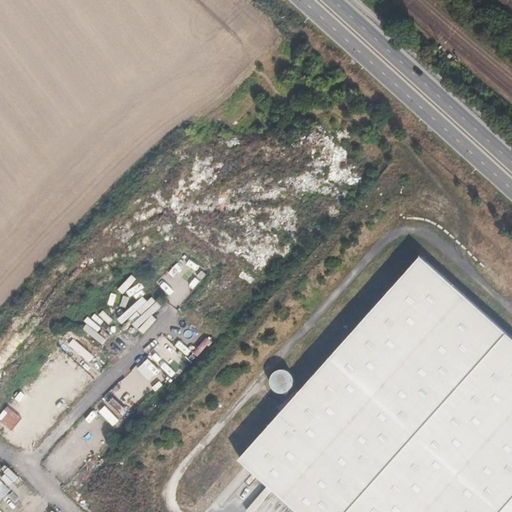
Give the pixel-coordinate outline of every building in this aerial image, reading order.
[(131,211),(129,223),(139,226),(141,214),(131,211)] [(511,511),(511,335),(424,256),(241,458),(255,471),(263,478),(272,486),(280,493),(288,500),(297,508),(301,511),(511,511)] [(79,324),(94,337),(103,327),(88,314),(79,324)] [(141,340),(148,328),(142,325),(136,337),(141,340)] [(170,325),(159,335),(164,340),(174,330),(170,325)] [(157,356),(169,346),(165,341),(153,351),(157,356)] [(269,380),(278,390),(294,375),(285,365),(269,380)] [(129,391),(137,382),(132,378),(125,387),(129,391)] [(122,412),(126,406),(114,397),(109,403),(122,412)] [(0,420),(11,431),(23,419),(9,406),(0,414),(0,420)] [(75,427),(79,433),(90,426),(85,420),(75,427)] [(92,453),(96,448),(84,437),(80,442),(92,453)] [(0,500),(11,489),(0,479),(0,500)]
